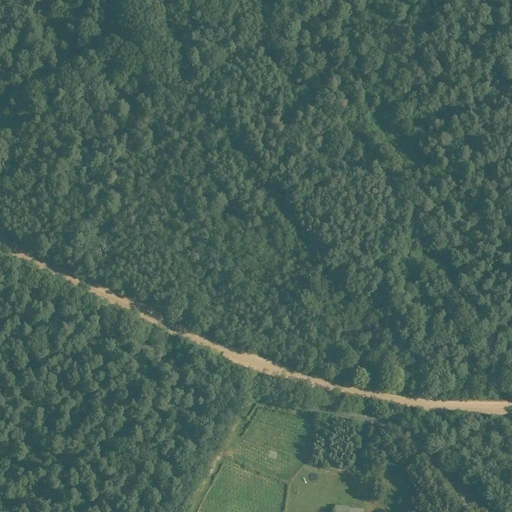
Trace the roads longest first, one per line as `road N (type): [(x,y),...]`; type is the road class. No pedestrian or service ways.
road 1 (unknown): [(0,236),(187,335),(330,388),(511,410)]
road 2 (unclassified): [(0,280),(220,384),(403,423),(469,499)]
